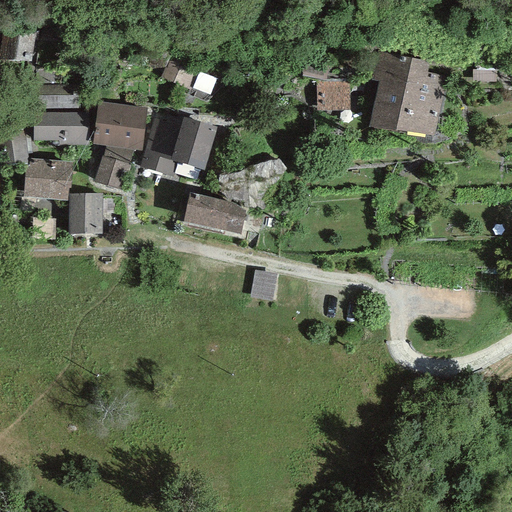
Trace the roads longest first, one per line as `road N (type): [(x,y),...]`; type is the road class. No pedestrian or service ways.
road 1 (unclassified): [(511,345),(460,366),(421,364),(404,354),(394,313),(376,291),(167,246)]
road 2 (track): [(511,375),(460,428),(421,511)]
